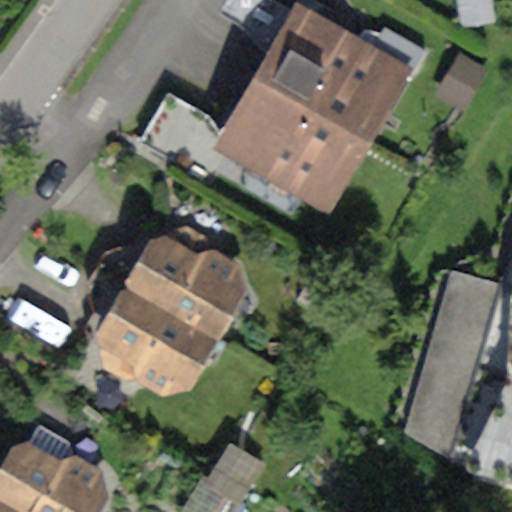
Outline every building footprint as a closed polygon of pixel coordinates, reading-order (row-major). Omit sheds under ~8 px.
[(485,0),(469,0),(460,2),(463,21),(488,17),(485,0)] [(269,80),(362,135),(380,105),(399,73),(305,18),(269,80)] [(461,59),(441,93),(462,105),(482,71),(461,59)] [(362,135),(269,80),(258,99),(238,134),(231,146),(326,200),(362,135)] [(231,146),(238,134),(168,94),(140,142),(210,182),(231,146)] [(96,268),(211,333),(225,329),(231,320),(226,302),(237,283),(234,269),(211,256),(207,241),(187,227),(168,230),(164,242),(148,244),(143,250),(130,245),(105,252),(100,260),(96,268)] [(213,350),(211,333),(96,268),(94,274),(87,283),(93,311),(104,318),(101,324),(106,341),(99,352),(103,365),(127,380),(143,375),(164,386),(179,383),(190,365),(207,359),(213,350)] [(0,498),(23,511),(88,511),(88,510),(99,489),(95,474),(73,461),(68,445),(38,428),(24,449),(10,453),(5,458),(0,455),(0,498)] [(511,431),(499,477),(511,480),(511,431)] [(23,511),(0,498),(0,511),(23,511)]
